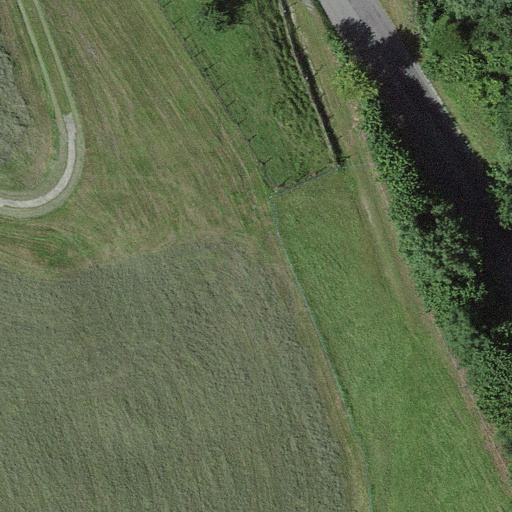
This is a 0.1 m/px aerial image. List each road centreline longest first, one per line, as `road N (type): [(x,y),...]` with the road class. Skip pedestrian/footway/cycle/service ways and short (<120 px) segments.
road 1 (tertiary): [(511,257),(348,0)]
road 2 (track): [(29,0),(71,128),(72,174),(44,205),(0,206)]
